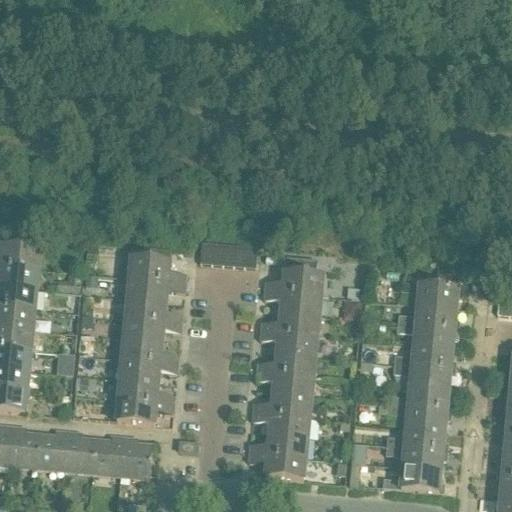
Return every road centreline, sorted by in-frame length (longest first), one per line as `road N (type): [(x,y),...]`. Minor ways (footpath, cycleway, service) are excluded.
road 1 (tertiary): [(198,134),(511,167)]
road 2 (tertiary): [(511,145),(198,134)]
road 3 (residential): [(203,493),(223,279)]
road 4 (tertiary): [(198,134),(0,110)]
road 5 (residential): [(362,511),(232,502)]
